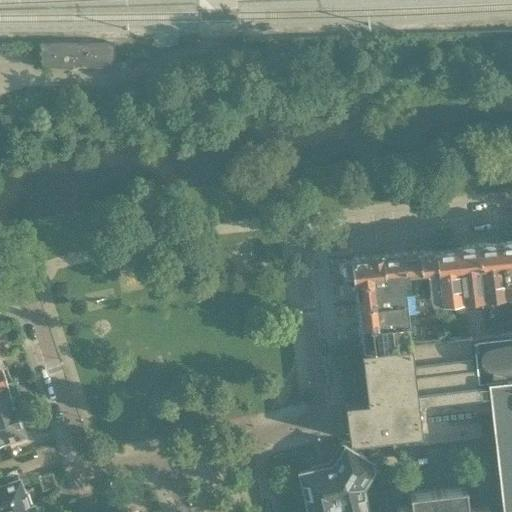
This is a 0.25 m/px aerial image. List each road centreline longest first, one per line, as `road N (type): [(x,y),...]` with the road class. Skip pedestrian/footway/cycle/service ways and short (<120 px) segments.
road 1 (residential): [(242,438),(318,412),(304,264),(317,234),(511,211)]
road 2 (residential): [(0,301),(19,296),(31,303),(92,468),(170,454)]
